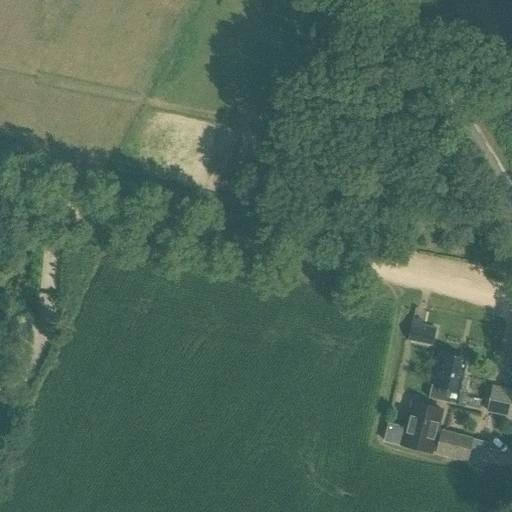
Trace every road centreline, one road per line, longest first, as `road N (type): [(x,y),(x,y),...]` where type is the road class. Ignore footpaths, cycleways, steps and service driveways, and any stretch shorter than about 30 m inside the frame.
road 1 (track): [(511,300),(0,200)]
road 2 (secondary): [(511,210),(378,0)]
